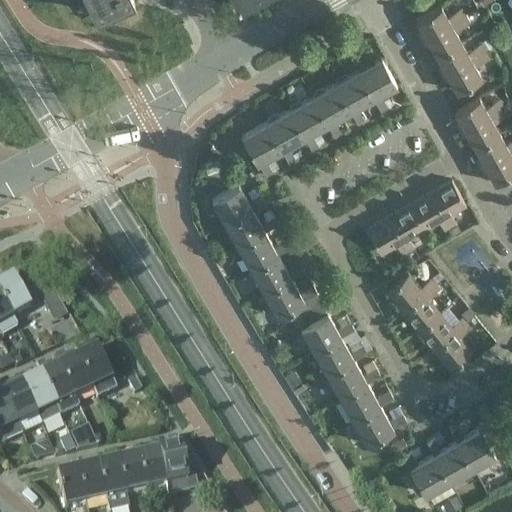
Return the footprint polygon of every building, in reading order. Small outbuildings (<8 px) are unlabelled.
[(88,0),(95,14),(125,0),(88,0)] [(253,0),(232,0),(238,9),(253,0)] [(496,0),(480,0),(487,11),(499,4),(496,0)] [(419,35),(422,40),(466,15),(462,8),(448,16),(441,5),(416,19),(423,32),(419,35)] [(425,46),(430,43),(437,55),(462,41),(456,31),(470,23),(466,15),(422,40),(425,46)] [(437,55),(443,67),(439,70),(442,75),(485,50),(482,43),(467,51),(462,41),(437,55)] [(492,47),(485,50),(488,54),(490,58),(496,54),(492,47)] [(445,81),(450,78),(457,91),(482,76),(476,67),(490,58),(488,54),(485,50),(442,75),(445,81)] [(373,97),(374,97),(381,110),(387,107),(380,93),(397,84),(382,56),(371,63),(370,61),(359,67),(360,69),(358,70),(373,97)] [(350,110),(351,110),(358,123),(364,119),(357,107),(373,97),(358,70),(347,76),(347,74),(336,80),(337,82),(335,83),(350,110)] [(312,96),(327,123),(335,136),(341,132),(334,119),(350,110),(335,83),(324,89),(323,87),(313,93),(314,95),(312,96)] [(313,137),(311,133),(327,123),(312,96),(301,102),(300,100),(290,106),(291,108),(289,109),(304,136),(305,136),(311,149),(325,142),(321,133),(313,137)] [(457,126),(460,131),(504,107),(500,99),(486,107),(479,96),(454,110),(462,123),(457,126)] [(468,134),(475,146),(500,132),(495,123),(508,115),(504,107),(460,131),(463,137),(468,134)] [(293,154),(288,146),(304,136),(289,109),(278,115),(277,113),(267,119),(268,121),(266,122),(281,149),(282,149),(288,162),(302,154),(300,150),(293,154)] [(257,163),(258,162),(265,175),(272,171),(265,158),(281,149),(266,122),(242,135),(243,137),(241,138),(247,148),(249,147),(257,163)] [(477,161),(480,167),(511,148),(511,138),(506,142),(500,132),(475,146),(482,158),(477,161)] [(488,169),(495,183),(511,172),(511,148),(480,167),(483,172),(488,169)] [(430,191),(445,217),(451,228),(457,225),(450,213),(466,205),(451,178),(430,191)] [(224,220),(225,223),(265,200),(257,186),(250,190),(254,197),(249,200),(239,183),(211,199),(218,210),(216,211),(222,221),(224,220)] [(409,203),(424,229),(439,220),(446,231),(451,228),(445,217),(430,191),(409,203)] [(388,215),(409,252),(415,249),(408,237),(424,229),(409,203),(388,215)] [(237,243),(238,246),(265,230),(278,223),(274,215),(261,223),(252,207),(225,223),(231,233),(229,234),(235,244),(237,243)] [(388,215),(366,227),(381,253),(396,244),(403,256),(409,252),(388,215)] [(248,268),(250,267),(251,269),(279,253),(278,252),(291,246),(287,239),(274,246),(265,230),(238,246),(244,256),(242,257),(248,268)] [(262,291),(263,290),(265,292),(292,277),(291,275),(303,269),(296,255),(287,260),(291,267),(287,269),(279,253),(251,269),(257,279),(256,280),(262,291)] [(386,290),(402,310),(424,292),(436,283),(431,277),(420,287),(408,272),(386,290)] [(0,282),(0,298),(12,319),(30,308),(12,276),(0,282)] [(275,314),(276,313),(278,316),(295,306),(317,293),(308,277),(300,282),(305,290),(301,292),(292,277),(265,292),(271,303),(269,304),(275,314)] [(402,310),(418,330),(440,311),(429,297),(440,289),(436,283),(424,292),(402,310)] [(295,306),(305,324),(327,311),(317,293),(295,306)] [(12,319),(0,298),(0,337),(17,328),(12,319)] [(58,303),(45,310),(54,325),(67,318),(58,303)] [(312,348),(314,347),(315,350),(341,335),(354,327),(346,314),(337,319),(341,326),(337,328),(327,311),(305,324),(302,326),(308,337),(306,338),(312,348)] [(418,330),(433,349),(467,321),(462,316),(451,325),(440,311),(418,330)] [(467,321),(433,349),(450,369),(472,350),(461,336),(471,327),(467,321)] [(325,371),(327,370),(328,373),(354,358),(367,351),(360,337),(350,342),(354,349),(350,351),(341,335),(315,350),(321,360),(319,361),(325,371)] [(77,357),(92,390),(97,400),(116,390),(112,381),(96,348),(77,357)] [(58,366),(73,399),(92,390),(77,357),(67,362),(63,353),(54,357),(58,366)] [(9,356),(0,360),(0,371),(1,373),(14,365),(11,359),(9,356)] [(18,356),(11,359),(14,365),(15,367),(22,363),(18,356)] [(338,394),(340,393),(341,396),(367,381),(380,374),(372,359),(363,365),(367,372),(363,374),(354,358),(328,373),(334,383),(332,384),(338,394)] [(58,366),(48,371),(44,362),(36,365),(40,375),(59,417),(78,408),(73,399),(58,366)] [(59,417),(40,375),(21,384),(36,416),(40,425),(59,417)] [(126,383),(133,394),(142,388),(135,377),(126,383)] [(10,389),(6,380),(0,382),(0,386),(17,425),(36,416),(21,384),(10,389)] [(354,419),(380,404),(393,397),(385,383),(380,385),(384,393),(376,397),(367,381),(341,396),(347,406),(345,407),(351,417),(353,416),(354,419)] [(0,438),(2,443),(21,434),(17,425),(2,392),(0,393),(0,438)] [(365,441),(366,440),(368,443),(393,428),(393,427),(406,419),(398,405),(389,410),(393,418),(389,420),(380,404),(354,419),(360,429),(359,430),(365,441)] [(485,461),(484,459),(495,453),(480,428),(463,438),(460,433),(468,429),(463,420),(449,427),(457,441),(471,467),(474,465),(475,467),(485,461)] [(87,428),(70,436),(77,452),(96,447),(87,428)] [(462,474),(461,472),(471,467),(457,441),(440,450),(438,446),(445,442),(440,433),(426,440),(434,454),(449,480),(451,478),(452,480),(462,474)] [(69,438),(59,442),(65,456),(75,451),(69,438)] [(185,480),(177,447),(175,438),(166,440),(168,449),(157,452),(165,486),(167,496),(195,490),(192,478),(185,480)] [(47,441),(29,449),(34,461),(55,457),(47,441)] [(439,488),(438,486),(449,480),(434,454),(417,464),(414,459),(422,455),(417,446),(403,453),(425,493),(428,492),(429,494),(439,488)] [(165,486),(157,452),(137,456),(145,490),(165,486)] [(117,461),(125,495),(145,490),(137,456),(117,461)] [(97,465),(105,499),(125,495),(117,461),(97,465)] [(77,470),(85,504),(105,499),(97,465),(77,470)] [(77,470),(56,475),(64,509),(85,504),(77,470)] [(456,494),(442,502),(448,511),(450,511),(462,505),(456,494)]
